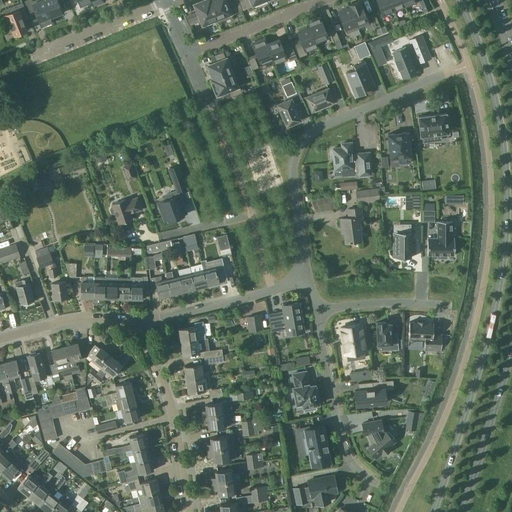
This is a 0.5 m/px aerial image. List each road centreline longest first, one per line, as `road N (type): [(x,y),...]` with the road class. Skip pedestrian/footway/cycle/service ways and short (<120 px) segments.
road 1 (secondary): [(458,0),(498,112),(505,239),(494,313),(431,511)]
road 2 (residential): [(300,271),(293,168),(302,142),(441,75)]
road 3 (residential): [(142,324),(171,405),(189,511)]
road 4 (residential): [(374,481),(340,446),(316,313)]
road 5 (secondary): [(462,511),(511,348)]
road 6 (residential): [(324,0),(188,53)]
road 7 (residential): [(142,324),(76,318),(0,338)]
road 8 (residential): [(316,313),(394,302),(456,307)]
road 9 (residential): [(164,3),(33,53)]
road 10 (residential): [(142,324),(271,290)]
